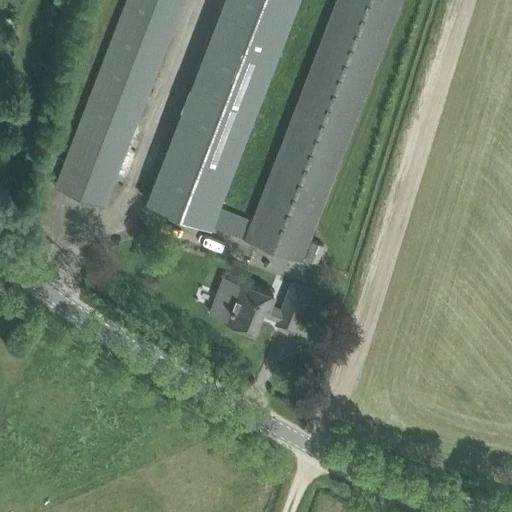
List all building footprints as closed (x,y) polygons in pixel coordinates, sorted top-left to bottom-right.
[(64,160),(54,189),(104,206),(117,168),(120,162),(124,152),(182,0),(125,0),(67,151),(64,160)] [(220,0),(151,180),(144,199),(206,223),(292,0),(220,0)] [(336,0),(252,219),(251,221),(235,215),(233,222),(248,228),(245,238),(301,259),(400,0),(336,0)] [(511,214),(483,305),(485,305),(487,299),(511,306),(511,214)] [(312,240),(305,258),(317,262),(324,244),(312,240)] [(226,318),(254,329),(262,307),(268,309),(274,294),(240,280),(225,275),(219,290),(234,296),(226,318)] [(283,307),(278,319),(277,322),(291,328),(294,329),(309,289),(307,288),(292,282),(283,307)] [(334,306),(317,299),(314,309),(330,315),(334,306)]
